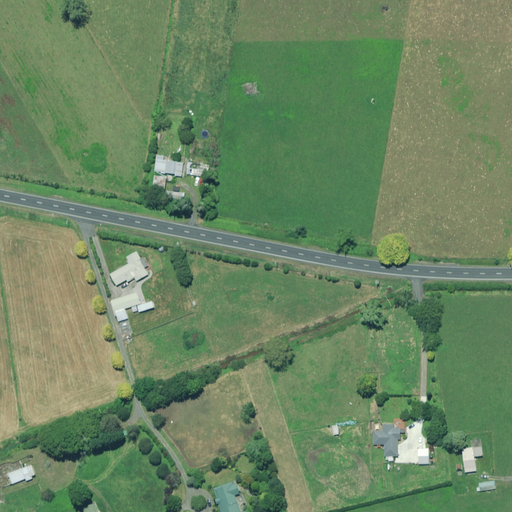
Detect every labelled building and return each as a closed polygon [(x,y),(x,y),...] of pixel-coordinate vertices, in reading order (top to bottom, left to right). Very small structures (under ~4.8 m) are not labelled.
[(165,157),(158,156),(156,172),(183,176),(184,163),(165,161),(165,157)] [(204,164),(189,163),(188,175),(202,176),(204,164)] [(168,177),(156,176),(154,190),(166,192),(168,177)] [(186,193),(168,192),(167,198),(185,200),(186,193)] [(150,275),(138,252),(127,258),(131,264),(112,274),(117,286),(128,280),(129,282),(136,278),(138,281),(150,275)] [(137,305),(142,304),(138,293),(113,301),(119,322),(129,319),(126,309),(132,307),(137,305)] [(155,308),(153,302),(139,307),(141,313),(155,308)] [(395,425),(385,424),(384,432),(375,431),(374,445),(379,445),(379,448),(381,448),(381,445),(386,445),(385,461),(394,461),(395,457),(398,457),(399,440),(402,440),(402,430),(395,429),(395,425)] [(484,456),(483,447),(464,450),(466,473),(477,472),(475,457),(484,456)] [(430,464),(430,449),(420,449),(420,464),(430,464)] [(37,475),(34,466),(8,475),(12,485),(27,480),(28,482),(33,479),(32,477),(37,475)] [(496,490),(496,482),(480,484),(481,488),(478,488),(478,492),(496,490)] [(241,494),(238,483),(217,490),(220,499),(218,499),(222,511),(241,511),(236,495),(241,494)] [(84,510),(85,511),(100,511),(95,503),(84,510)]
